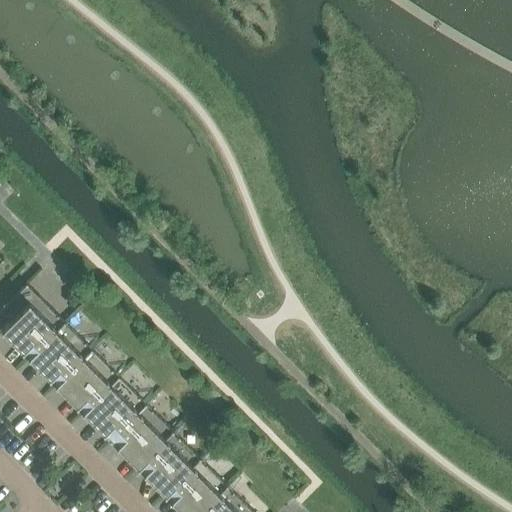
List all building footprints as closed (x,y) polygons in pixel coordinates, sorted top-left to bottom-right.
[(1,328),(2,329),(22,349),(23,350),(24,349),(26,349),(29,353),(29,354),(28,355),(29,356),(65,321),(64,320),(63,320),(58,315),(59,315),(58,314),(57,314),(28,284),(26,283),(25,284),(1,309),(0,309),(0,308),(0,310),(0,311),(1,311),(9,320),(3,327),(2,327),(1,328)] [(90,348),(87,345),(85,343),(86,342),(85,341),(84,341),(65,322),(65,321),(29,356),(29,357),(30,357),(49,376),(50,377),(51,376),(53,376),(56,380),(56,381),(55,382),(55,383),(56,383),(92,348),(91,347),(90,348)] [(118,375),(115,372),(113,370),(113,369),(112,368),(111,368),(92,349),(92,348),(56,383),(56,384),(57,384),(76,403),(77,404),(77,405),(78,404),(80,404),(83,407),(83,408),(82,409),(82,410),(83,410),(119,375),(118,375)] [(145,402),(142,399),(140,397),(140,396),(139,395),(138,395),(119,376),(119,375),(83,410),(83,411),(84,411),(103,430),(103,431),(104,432),(105,431),(107,431),(110,434),(110,436),(109,437),(110,438),(146,402),(145,402)] [(116,444),(117,445),(118,445),(137,465),(173,430),(172,429),(153,410),(152,409),(151,408),(151,409),(146,404),(146,403),(146,402),(110,438),(111,439),(112,438),(114,438),(117,441),(117,443),(116,444)] [(178,436),(174,431),(173,431),(173,430),(137,465),(138,466),(139,465),(141,465),(144,469),(144,470),(143,471),(144,472),(145,472),(164,492),(165,493),(200,457),(199,456),(180,437),(179,436),(178,436)] [(205,463),(201,458),(200,458),(200,457),(165,493),(166,493),(167,492),(168,492),(172,496),(172,497),(171,498),(171,499),(172,500),(184,511),(199,511),(227,484),(226,483),(207,464),(206,463),(205,463)] [(232,490),(228,486),(227,485),(228,485),(227,484),(199,511),(254,511),(234,492),(234,491),(233,490),(232,490)]
